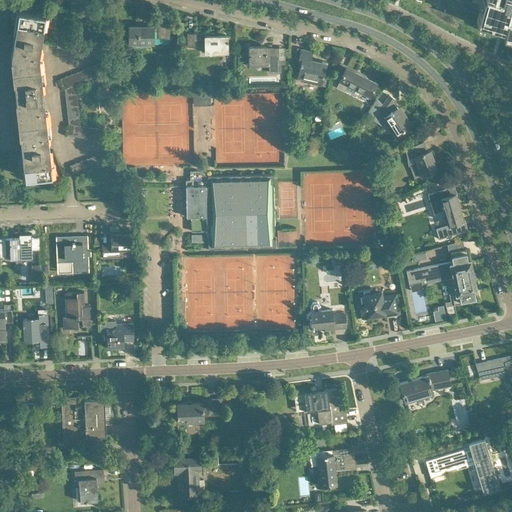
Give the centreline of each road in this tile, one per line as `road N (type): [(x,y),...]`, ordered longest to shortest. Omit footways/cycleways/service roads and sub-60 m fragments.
road 1 (residential): [(175,0),(347,38),(407,72),(451,124),(465,155),(511,310)]
road 2 (tertiary): [(261,0),(369,30),(419,61),(464,114),(511,238)]
road 3 (tertiary): [(511,187),(481,110),(447,62),(416,37),(321,0)]
road 4 (tertiary): [(355,355),(126,372)]
road 5 (tertiary): [(511,321),(355,355)]
road 6 (residential): [(387,511),(355,355)]
road 7 (residential): [(135,511),(126,372)]
road 8 (tertiary): [(126,372),(0,376)]
road 9 (residential): [(0,215),(121,210)]
